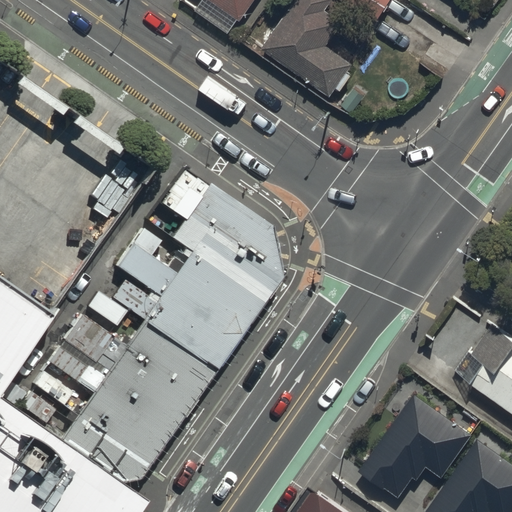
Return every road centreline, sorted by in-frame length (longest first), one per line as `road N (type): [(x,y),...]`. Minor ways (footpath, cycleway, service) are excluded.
road 1 (tertiary): [(71,0),(405,240)]
road 2 (secondary): [(405,240),(223,511)]
road 3 (secondary): [(511,97),(405,240)]
